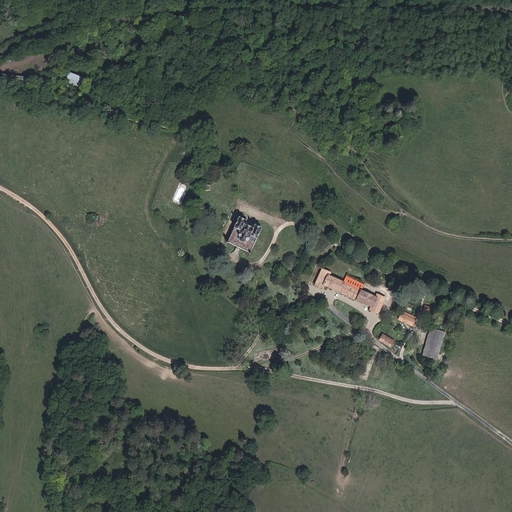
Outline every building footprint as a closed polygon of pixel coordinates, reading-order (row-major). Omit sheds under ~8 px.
[(67,82),(80,87),(84,78),(71,72),(67,82)] [(23,85),(23,76),(4,74),(3,84),(23,85)] [(263,230),(238,218),(227,242),(253,253),(263,230)] [(372,298),(356,290),(359,283),(340,275),(337,282),(325,276),(327,272),(320,269),(311,286),(321,290),(323,287),(324,288),(325,286),(352,298),(368,305),(365,312),(374,316),(383,298),(373,294),(372,298)] [(415,316),(402,310),(397,321),(410,326),(415,316)] [(446,334),(432,328),(419,356),(434,362),(446,334)] [(377,342),(390,347),(392,341),(379,336),(377,342)]
